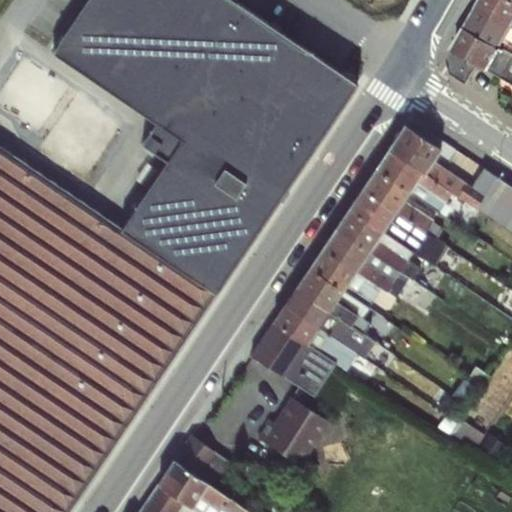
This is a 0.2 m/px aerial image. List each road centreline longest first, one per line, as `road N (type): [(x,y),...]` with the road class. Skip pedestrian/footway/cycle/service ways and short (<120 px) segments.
road 1 (residential): [(101,511),(395,74)]
road 2 (residential): [(395,74),(511,150)]
